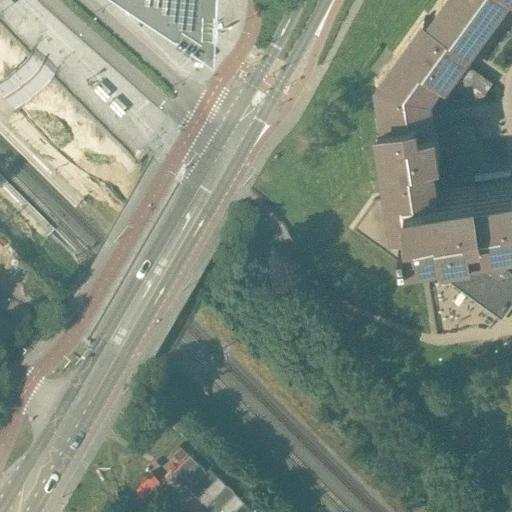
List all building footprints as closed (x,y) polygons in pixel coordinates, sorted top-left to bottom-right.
[(180,0),(195,10),(202,14),(203,8),(203,0),(180,0)] [(461,57),(502,0),(442,0),(429,18),(425,15),(378,80),(430,92),(442,75),(446,78),(461,57)] [(446,78),(477,101),(493,79),(461,57),(446,78)] [(390,194),(439,187),(433,152),(441,151),(436,124),(435,124),(430,92),(378,80),(384,121),(378,122),(390,194)] [(436,124),(441,151),(476,146),(472,119),(436,124)] [(475,181),(439,187),(390,194),(374,197),(353,226),(401,260),(414,258),(411,241),(446,236),(452,276),(502,312),(511,298),(511,180),(476,186),(475,181)]
